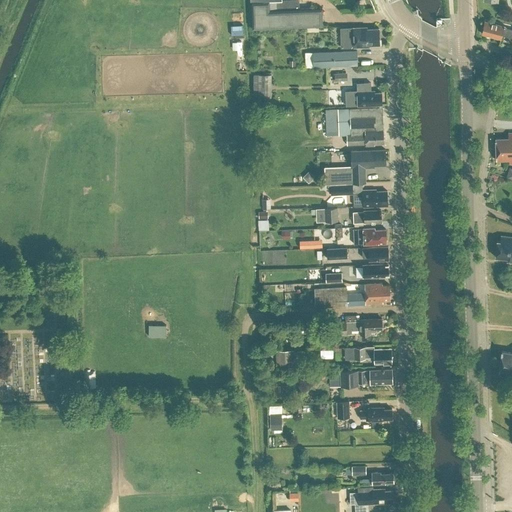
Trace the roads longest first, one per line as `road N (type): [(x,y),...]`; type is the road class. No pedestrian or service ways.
road 1 (unclassified): [(415,511),(396,51),(408,22)]
road 2 (secondary): [(478,511),(465,40)]
